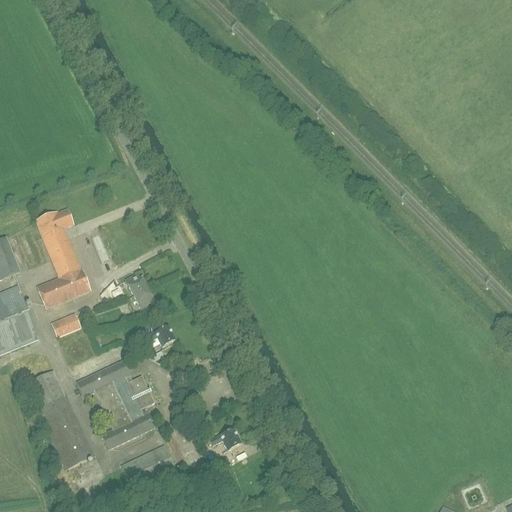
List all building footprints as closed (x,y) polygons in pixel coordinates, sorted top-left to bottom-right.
[(80,272),(63,231),(73,227),(67,211),(57,215),(57,214),(35,223),(59,281),(37,290),(45,311),(90,293),(81,271),(80,272)] [(105,259),(111,257),(101,235),(95,237),(105,259)] [(0,282),(19,275),(5,241),(0,242),(0,282)] [(125,282),(133,297),(142,312),(148,309),(147,306),(154,302),(147,290),(142,281),(141,281),(138,277),(133,280),(132,279),(125,282)] [(16,288),(0,294),(0,356),(38,341),(16,288)] [(75,316),(51,325),(57,339),(80,330),(75,316)] [(175,342),(168,329),(155,335),(154,333),(145,338),(147,344),(156,339),(161,349),(175,342)] [(154,405),(141,379),(132,383),(129,378),(130,377),(123,362),(76,385),(83,400),(94,394),(112,432),(101,437),(108,452),(155,430),(148,415),(147,415),(144,410),(154,405)] [(53,373),(25,386),(65,472),(95,458),(67,398),(65,399),(53,373)] [(240,446),(233,431),(220,438),(220,436),(209,441),(212,447),(222,442),(227,452),(240,446)] [(121,468),(134,494),(176,474),(164,448),(121,468)] [(225,459),(212,465),(215,472),(229,466),(225,459)]
